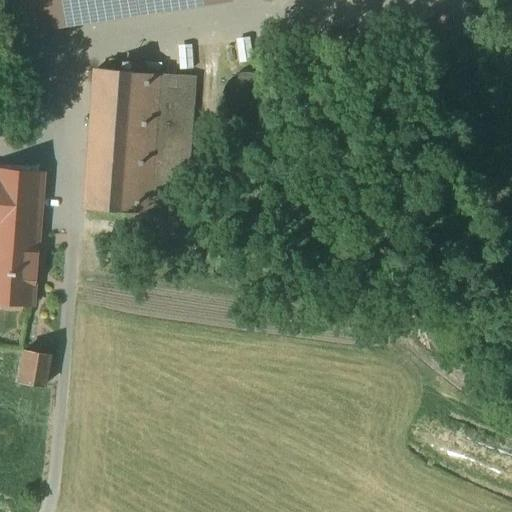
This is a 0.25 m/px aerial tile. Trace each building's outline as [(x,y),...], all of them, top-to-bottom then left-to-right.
[(33,0),(39,34),(236,4),(235,0),(33,0)] [(201,77),(94,69),(84,209),(191,217),(201,77)] [(0,239),(36,243),(41,174),(0,170),(0,239)] [(36,243),(0,239),(0,303),(31,306),(36,243)] [(51,359),(22,354),(17,384),(46,389),(51,359)]
